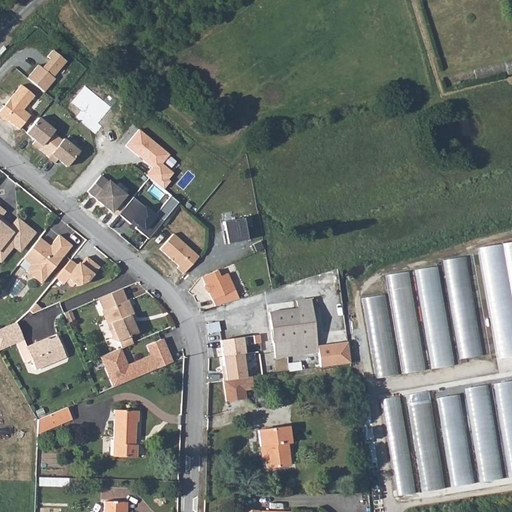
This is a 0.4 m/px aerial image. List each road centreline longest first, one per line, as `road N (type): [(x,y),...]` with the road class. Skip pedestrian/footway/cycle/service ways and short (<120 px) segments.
road 1 (residential): [(0,150),(120,246),(183,312),(194,378),(191,511)]
road 2 (track): [(73,0),(75,12),(221,153),(239,134)]
